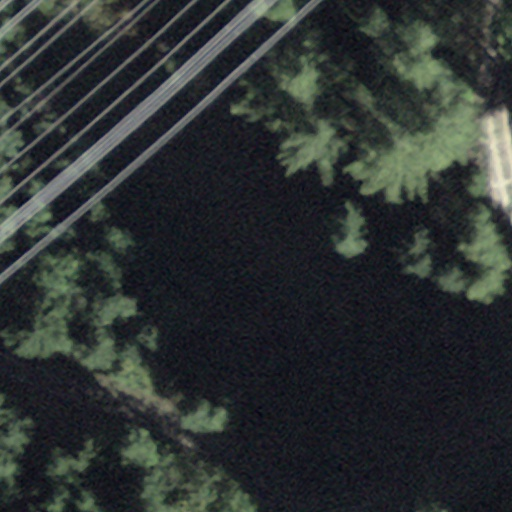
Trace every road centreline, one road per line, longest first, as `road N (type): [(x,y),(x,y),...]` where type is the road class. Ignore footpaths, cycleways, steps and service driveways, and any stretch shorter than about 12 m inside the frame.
road 1 (track): [(511,384),(407,500),(0,356)]
road 2 (track): [(495,0),(511,121)]
